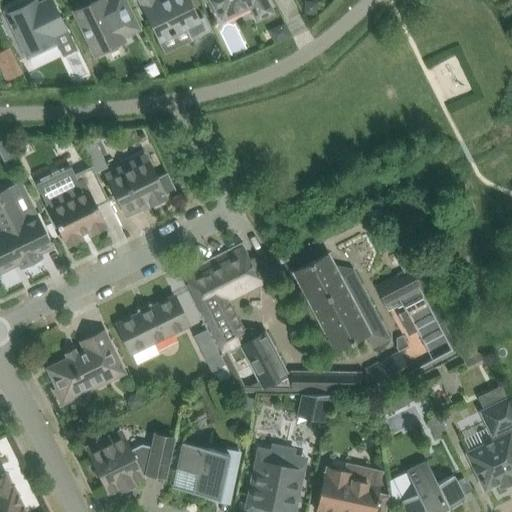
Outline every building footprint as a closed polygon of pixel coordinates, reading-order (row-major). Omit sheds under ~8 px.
[(35,0),(28,0),(24,2),(5,11),(27,57),(57,43),(53,36),(66,29),(51,0),(45,0),(37,4),(35,0)] [(74,11),(95,54),(124,40),(122,36),(138,28),(124,0),(105,0),(104,0),(95,0),(89,3),(87,0),(86,0),(76,5),(78,9),(74,11)] [(163,0),(158,3),(156,0),(140,0),(159,39),(171,33),(172,36),(177,33),(176,31),(185,26),(191,39),(210,29),(203,16),(198,18),(189,0),(163,0)] [(211,0),(221,19),(250,5),(252,9),(268,2),(266,0),(211,0)] [(0,49),(0,54),(9,74),(20,68),(9,45),(0,49)] [(144,132),(139,135),(142,141),(147,139),(144,132)] [(90,133),(79,138),(85,149),(96,144),(90,133)] [(4,139),(0,141),(0,152),(7,167),(15,163),(4,139)] [(96,144),(85,149),(95,171),(106,166),(96,144)] [(164,193),(175,188),(169,174),(158,179),(148,159),(108,178),(127,216),(150,205),(149,204),(153,202),(155,206),(164,201),(162,198),(166,196),(164,193)] [(36,181),(45,200),(60,192),(64,201),(73,197),(68,188),(78,184),(74,176),(69,164),(36,181)] [(60,192),(45,200),(65,240),(66,240),(68,244),(82,237),(79,232),(88,227),(91,233),(105,226),(103,222),(104,221),(95,205),(107,199),(92,167),(74,176),(78,184),(68,188),(73,197),(64,201),(60,192)] [(0,273),(1,276),(2,276),(0,271),(0,268),(18,259),(22,267),(41,257),(38,250),(50,244),(52,247),(53,247),(38,216),(20,181),(7,187),(11,196),(0,200),(0,222),(5,232),(0,234),(0,273)] [(179,273),(218,350),(220,354),(240,344),(261,387),(288,374),(266,330),(259,334),(257,332),(255,330),(253,329),(251,328),(248,327),(245,327),(243,328),(240,328),(225,298),(259,281),(253,269),(256,267),(250,256),(249,255),(243,242),(242,241),(241,242),(227,249),(226,250),(211,257),(210,257),(210,258),(196,265),(195,265),(194,266),(180,273),(179,273)] [(294,272),(333,350),(370,331),(328,254),(294,272)] [(412,268),(377,287),(389,309),(396,306),(398,305),(399,306),(407,302),(404,296),(414,291),(418,299),(422,296),(418,289),(422,286),(412,268)] [(117,323),(126,341),(131,352),(132,352),(137,363),(159,352),(153,341),(188,324),(174,295),(117,323)] [(406,310),(397,314),(408,335),(417,330),(406,310)] [(54,389),(61,403),(72,398),(70,395),(96,382),(97,385),(124,372),(104,330),(81,341),(85,349),(48,368),(58,387),(54,389)] [(403,334),(396,337),(396,347),(398,351),(409,345),(403,334)] [(480,343),(460,353),(467,366),(487,356),(480,343)] [(211,371),(225,364),(220,354),(218,350),(204,356),(211,371)] [(379,361),(363,370),(375,392),(410,373),(398,351),(384,358),(385,359),(380,362),(379,361)] [(291,370),(291,391),(361,392),(362,371),(291,370)] [(398,389),(379,399),(381,417),(406,403),(398,389)] [(130,394),(127,402),(130,408),(142,403),(137,391),(130,394)] [(237,394),(235,406),(250,409),(253,397),(237,394)] [(301,394),(298,406),(311,409),(309,418),(325,421),(331,394),(301,394)] [(467,452),(476,470),(485,488),(497,482),(500,488),(511,482),(511,434),(508,426),(511,424),(511,402),(509,397),(481,410),(495,439),(467,452)] [(352,419),(376,422),(378,404),(355,400),(352,419)] [(427,420),(436,438),(446,432),(438,415),(427,420)] [(165,477),(169,457),(173,437),(155,433),(151,452),(142,451),(133,455),(124,436),(90,453),(108,491),(146,473),(165,477)] [(174,487),(208,494),(219,497),(221,489),(233,492),(241,454),(184,442),(174,487)] [(251,472),(249,481),(252,482),(247,503),(290,511),(294,511),(298,492),(301,492),(303,483),(300,482),(305,462),(292,459),(292,458),(292,456),(291,454),(291,453),(290,451),(289,450),(288,449),(287,449),(286,448),(284,447),(282,447),(279,447),(277,447),(276,448),(274,449),(273,451),(272,452),(271,453),(271,455),(258,452),(253,472),(251,472)] [(438,511),(465,499),(464,496),(453,474),(437,482),(427,460),(406,470),(417,492),(401,499),(406,511),(438,511)] [(321,492),(317,511),(318,511),(384,511),(385,506),(382,501),(379,500),(379,497),(376,496),(377,491),(378,486),(376,486),(378,481),(352,475),(352,473),(327,468),(326,472),(325,472),(321,492)] [(5,473),(0,475),(0,511),(26,511),(13,485),(12,486),(5,473)]
